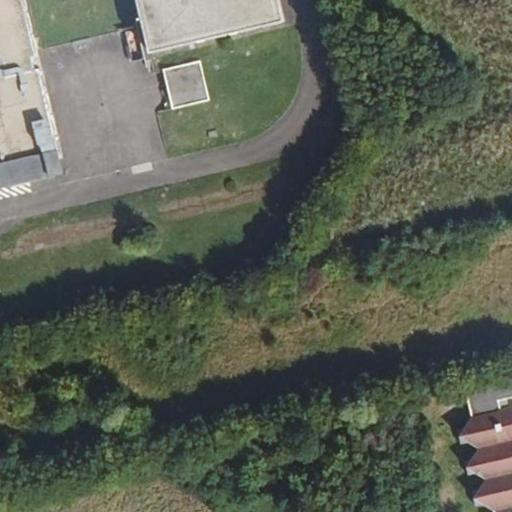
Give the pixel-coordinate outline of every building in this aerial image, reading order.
[(0,0),(0,188),(53,176),(49,162),(62,159),(41,69),(37,70),(34,58),(38,57),(25,0),(0,0)] [(137,0),(150,54),(285,22),(279,0),(137,0)] [(200,61),(165,70),(174,109),(210,100),(200,61)] [(511,511),(511,407),(510,408),(500,410),(498,401),(508,399),(511,397),(511,376),(465,387),(472,418),(465,429),(459,430),(462,444),(469,442),(479,449),(473,459),(466,461),(469,475),(476,473),(487,480),(480,490),(473,492),(476,505),(483,503),(494,510),(494,511),(511,511)] [(510,408),(508,399),(498,401),(500,410),(510,408)]
